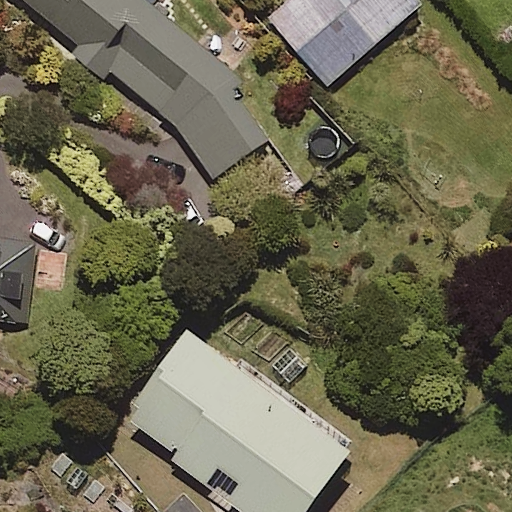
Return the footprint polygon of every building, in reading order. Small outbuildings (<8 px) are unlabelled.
[(28,0),(82,43),(74,53),(107,80),(115,70),(173,118),(215,177),(280,130),(237,71),(150,0),(28,0)] [(426,0),(425,0),(288,0),(271,15),(330,83),(426,0)] [(343,150),(320,126),(272,171),(294,195),(343,150)] [(0,321),(29,327),(43,248),(0,239),(0,321)] [(305,511),(355,445),(191,324),(126,413),(177,451),(172,458),(244,511),(305,511)]
